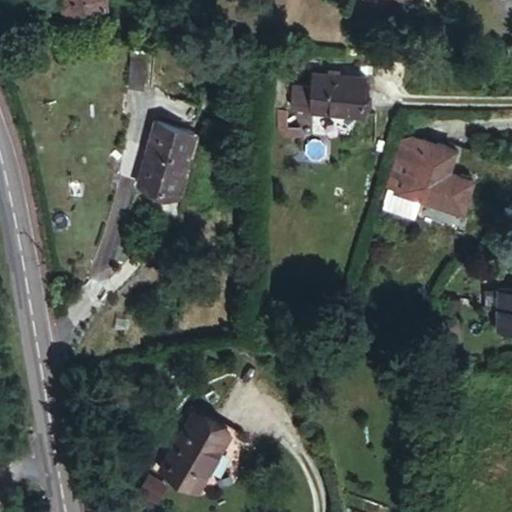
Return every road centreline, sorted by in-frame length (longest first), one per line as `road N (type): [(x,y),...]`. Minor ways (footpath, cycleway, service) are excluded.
road 1 (tertiary): [(54,464),(0,170)]
road 2 (unknown): [(322,511),(308,465),(267,393),(249,377)]
